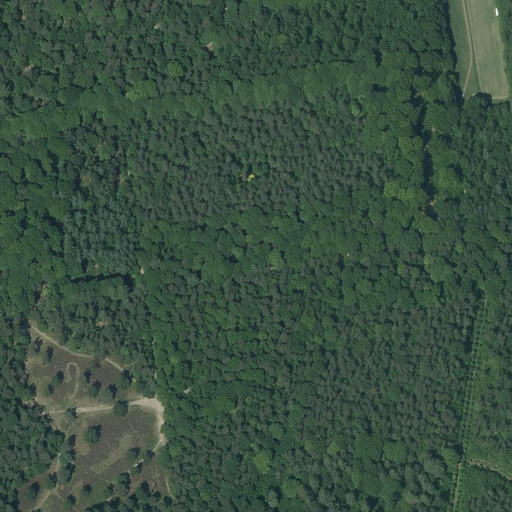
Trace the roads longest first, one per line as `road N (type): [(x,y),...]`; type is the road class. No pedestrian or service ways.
road 1 (track): [(0,140),(350,86),(385,124),(404,178),(394,247)]
road 2 (track): [(0,316),(472,238),(511,220)]
road 3 (track): [(237,8),(141,100),(121,134),(163,445)]
road 4 (track): [(334,259),(331,307),(223,403),(129,472),(107,511)]
road 5 (track): [(0,186),(23,312),(23,388),(59,461),(35,511)]
road 6 (track): [(5,51),(292,0)]
road 7 (track): [(136,235),(405,192)]
road 8 (track): [(0,423),(251,379)]
road 9 (track): [(491,283),(450,511)]
road 10 (track): [(404,178),(443,123),(511,112)]
